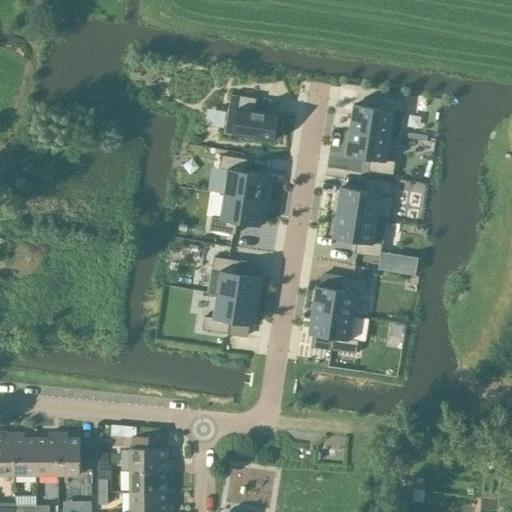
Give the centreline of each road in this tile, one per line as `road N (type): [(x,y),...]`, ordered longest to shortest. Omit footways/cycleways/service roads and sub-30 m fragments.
road 1 (residential): [(318,87),(263,422),(200,417)]
road 2 (residential): [(200,417),(0,404)]
